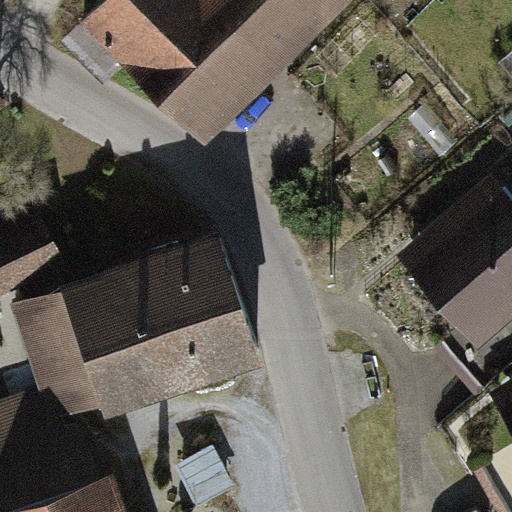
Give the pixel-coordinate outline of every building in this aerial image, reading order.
[(99,0),(86,13),(200,128),(330,0),(99,0)] [(448,231),(423,253),(483,323),(511,298),(511,202),(499,187),(474,208),(470,203),(443,226),(448,231)] [(40,213),(0,233),(0,289),(63,257),(40,213)] [(260,346),(223,238),(86,284),(82,273),(66,278),(70,290),(28,304),(56,387),(60,400),(103,386),(107,398),(260,346)] [(0,511),(114,511),(85,426),(71,431),(60,400),(56,387),(0,406),(0,511)] [(211,449),(185,462),(203,497),(229,484),(211,449)]
